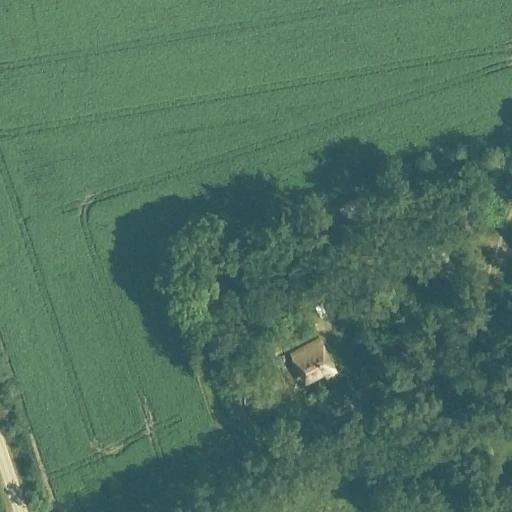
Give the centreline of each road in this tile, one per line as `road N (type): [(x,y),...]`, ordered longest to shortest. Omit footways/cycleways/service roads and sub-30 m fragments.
road 1 (track): [(140,511),(436,355)]
road 2 (track): [(511,210),(473,310),(436,355),(448,511)]
